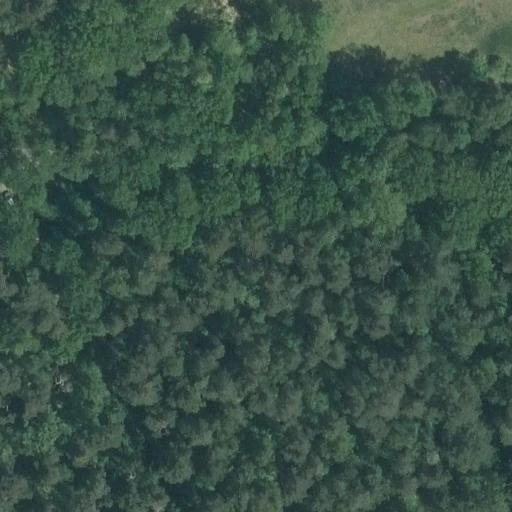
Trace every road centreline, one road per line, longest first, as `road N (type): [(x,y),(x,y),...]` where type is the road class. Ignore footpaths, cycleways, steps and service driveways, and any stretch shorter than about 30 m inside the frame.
road 1 (tertiary): [(0,171),(511,204)]
road 2 (track): [(192,511),(29,222),(0,189)]
